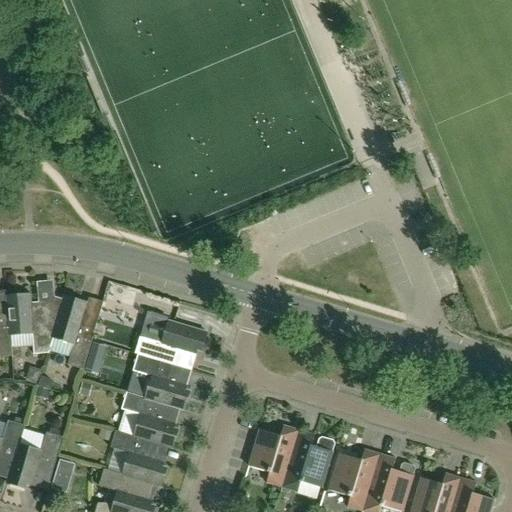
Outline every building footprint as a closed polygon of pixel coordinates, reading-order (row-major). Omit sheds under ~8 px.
[(52,339),(62,305),(61,305),(51,302),(30,304),(30,295),(6,297),(7,311),(10,335),(32,333),(33,355),(48,354),(49,351),(52,339)] [(83,370),(98,320),(83,316),(87,304),(64,297),(61,305),(62,305),(52,339),(49,351),(69,358),(67,366),(83,370)] [(10,335),(7,311),(0,311),(0,357),(12,357),(10,335)] [(201,352),(206,333),(168,322),(161,344),(142,338),(137,355),(183,369),(188,353),(195,355),(196,351),(201,352)] [(104,356),(106,348),(93,344),(91,352),(104,356)] [(186,386),(179,384),(183,369),(137,355),(126,393),(145,399),(172,407),(183,411),(189,392),(184,391),(186,386)] [(37,384),(41,370),(37,369),(29,372),(26,380),(37,384)] [(88,397),(91,386),(82,383),(79,395),(88,397)] [(167,423),(172,407),(145,399),(126,393),(121,410),(124,411),(118,432),(134,437),(161,445),(160,446),(172,449),(178,431),(173,429),(174,425),(167,423)] [(10,472),(18,445),(19,445),(25,426),(7,421),(2,440),(0,439),(0,468),(10,472)] [(280,437),(258,430),(247,467),(269,473),(266,483),(282,488),(299,431),(283,427),(280,437)] [(111,442),(114,432),(102,428),(98,438),(111,442)] [(162,467),(163,463),(156,461),(160,446),(161,445),(134,437),(118,432),(115,431),(110,448),(129,454),(123,475),(122,476),(149,484),(161,488),(166,469),(162,467)] [(322,489),(333,453),(332,452),(335,445),(333,442),(322,438),(319,440),(317,448),(311,446),(314,436),(299,431),(282,488),(297,493),(300,482),(322,489)] [(49,484),(63,438),(46,432),(40,452),(19,445),(18,445),(10,472),(6,483),(25,489),(26,484),(31,486),(33,479),(49,484)] [(362,511),(379,455),(364,451),(361,461),(339,454),(328,491),(350,497),(347,507),(362,511)] [(400,511),(403,511),(414,477),(416,469),(414,466),(405,463),(402,465),(400,472),(392,470),(395,460),(379,455),(362,511),(379,511),(381,506),(400,511)] [(67,492),(75,464),(60,460),(52,488),(67,492)] [(153,511),(155,507),(150,506),(151,501),(145,499),(149,484),(122,476),(123,475),(103,470),(98,487),(117,492),(114,505),(110,504),(98,504),(95,511),(153,511)] [(450,511),(460,479),(445,475),(442,485),(420,478),(409,511),(450,511)] [(491,511),(495,501),(473,494),(476,484),(460,479),(450,511),(491,511)]
